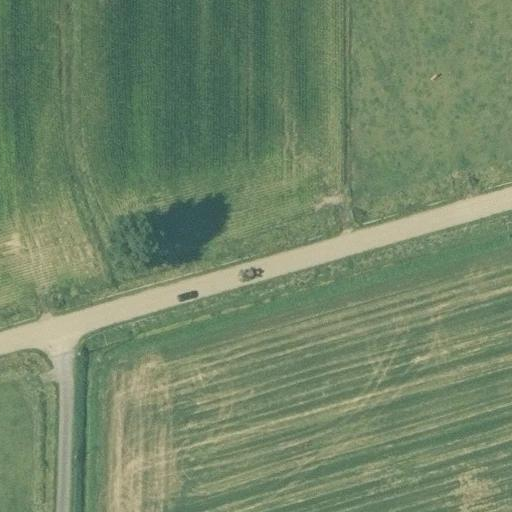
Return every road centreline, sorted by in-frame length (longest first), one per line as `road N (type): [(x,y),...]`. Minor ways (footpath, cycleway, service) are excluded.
road 1 (unclassified): [(66,328),(511,201)]
road 2 (unclassified): [(61,511),(66,328)]
